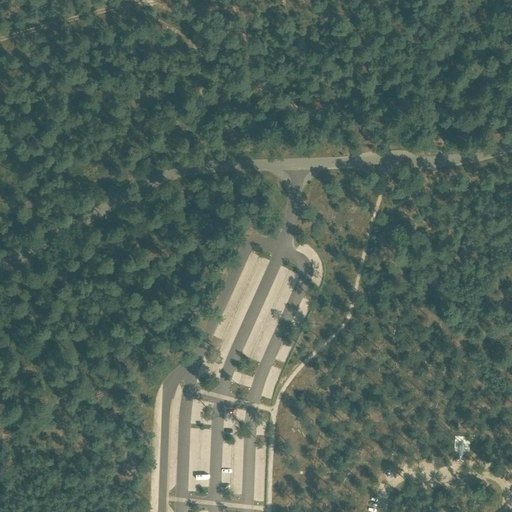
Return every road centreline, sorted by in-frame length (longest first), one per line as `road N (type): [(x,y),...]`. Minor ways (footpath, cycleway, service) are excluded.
road 1 (unclassified): [(0,269),(172,173),(208,164),(471,157),(511,145)]
road 2 (unknown): [(511,436),(488,426),(382,429),(331,494),(315,502),(269,499)]
road 3 (track): [(0,43),(134,6)]
